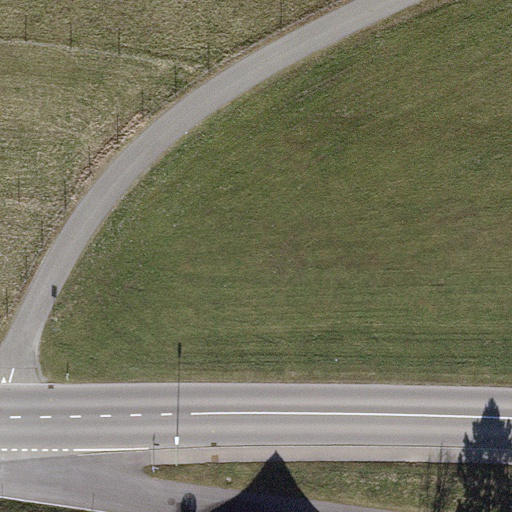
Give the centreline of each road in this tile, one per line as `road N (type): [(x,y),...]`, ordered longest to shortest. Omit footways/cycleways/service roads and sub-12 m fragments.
road 1 (residential): [(9,418),(24,346),(76,245),(141,157),(272,63),(406,0)]
road 2 (tertiary): [(9,418),(511,417)]
road 3 (residential): [(9,418),(14,451),(41,480),(248,511)]
